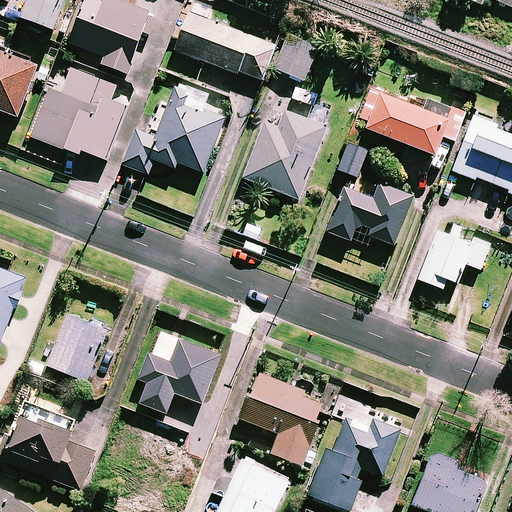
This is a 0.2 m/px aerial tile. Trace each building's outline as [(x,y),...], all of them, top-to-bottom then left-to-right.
[(65,0),(28,0),(21,19),(54,31),(65,0)] [(150,14),(112,0),(85,0),(69,44),(105,57),(102,65),(129,75),(132,68),(141,72),(152,43),(141,39),(150,14)] [(275,46),(190,14),(176,51),(261,83),(275,46)] [(318,48),(289,36),(275,69),(304,82),(318,48)] [(38,68),(0,52),(0,111),(18,118),(38,68)] [(117,86),(72,69),(63,93),(52,89),(33,137),(79,155),(81,151),(107,161),(127,108),(111,101),(117,86)] [(208,97),(176,85),(156,139),(134,131),(122,165),(149,175),(154,161),(175,169),(177,164),(204,174),(224,120),(202,111),(208,97)] [(423,111),(381,94),(367,130),(435,157),(453,111),(427,101),(423,111)] [(328,129),(285,111),(278,129),(265,124),(243,178),(298,200),(328,129)] [(511,132),(474,117),(453,169),(511,191),(511,132)] [(368,150),(349,143),(339,171),(357,178),(368,150)] [(413,197),(379,184),(373,200),(344,188),(327,232),(351,241),(358,225),(371,230),(369,236),(394,246),(413,197)] [(490,245),(452,229),(450,236),(439,231),(419,280),(443,290),(447,279),(457,284),(465,264),(480,270),(490,245)] [(0,344),(13,309),(17,311),(24,292),(20,291),(25,280),(0,270),(0,344)] [(108,331),(69,315),(48,366),(87,382),(108,331)] [(220,356),(179,341),(171,362),(158,358),(141,404),(167,414),(174,393),(203,404),(220,356)] [(303,392),(259,374),(241,418),(279,434),(271,453),(301,466),(326,407),(301,396),(303,392)] [(48,414),(26,406),(10,450),(59,468),(73,431),(46,421),(48,414)] [(370,427),(346,417),(338,438),(332,435),(309,494),(350,511),(363,480),(351,475),(354,465),(382,477),(400,432),(372,420),(370,427)] [(217,433),(199,427),(188,459),(205,465),(217,433)] [(274,511),(289,480),(243,458),(217,511),(274,511)] [(475,511),(486,481),(429,462),(413,508),(425,511),(475,511)] [(0,511),(34,511),(0,488),(0,511)]
